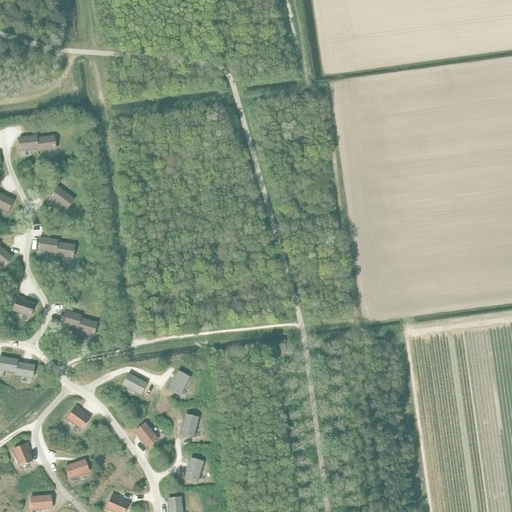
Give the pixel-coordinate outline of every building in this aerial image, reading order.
[(36,137),(19,140),(21,152),(38,150),(37,140),(36,137)] [(54,137),(37,140),(38,150),(38,152),(56,150),(54,137)] [(58,189),(50,199),(66,211),(74,200),(58,189)] [(0,194),(0,208),(7,213),(13,201),(0,194)] [(40,239),(38,251),(55,254),(57,244),(57,241),(40,239)] [(55,254),(55,256),(72,259),(74,246),(57,244),(55,254)] [(0,264),(4,268),(12,258),(0,248),(0,264)] [(17,297),(13,312),(29,317),(33,305),(22,301),(23,299),(17,297)] [(64,312),(60,324),(77,329),(80,319),(81,317),(64,312)] [(77,329),(76,332),(93,337),(97,324),(80,319),(77,329)] [(0,357),(0,371),(15,374),(17,363),(17,361),(0,357)] [(15,374),(15,376),(32,379),(34,366),(17,363),(15,374)] [(178,372),(168,389),(180,396),(189,378),(178,372)] [(128,374),(122,386),(140,395),(146,384),(128,374)] [(76,407),(67,419),(81,430),(89,419),(79,412),(80,410),(76,407)] [(185,415),(180,435),(193,438),(198,418),(185,415)] [(144,424),(135,432),(147,448),(157,439),(144,424)] [(27,444),(13,450),(20,466),(32,461),(27,450),(29,449),(27,444)] [(190,459),(185,478),(197,482),(203,462),(190,459)] [(84,460),(65,467),(69,479),(88,473),(84,460)] [(112,495),(106,509),(113,511),(123,511),(127,504),(117,499),(117,497),(112,495)] [(50,496),(30,498),(31,510),(51,509),(50,496)] [(181,511),(180,498),(168,500),(169,511),(181,511)]
